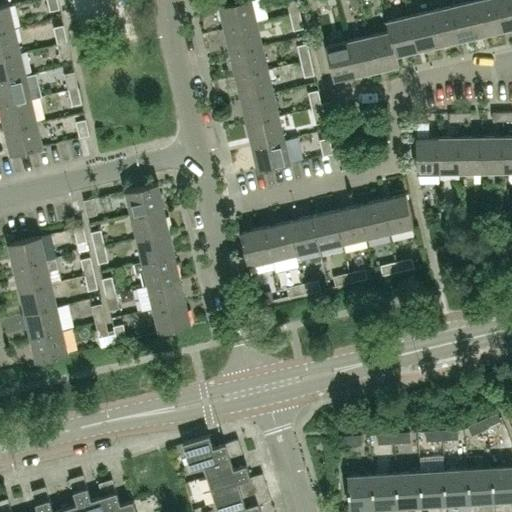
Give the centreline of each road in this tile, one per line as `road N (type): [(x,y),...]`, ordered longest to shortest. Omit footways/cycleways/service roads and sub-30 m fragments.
road 1 (residential): [(210,209),(400,164),(398,95)]
road 2 (residential): [(0,196),(196,150)]
road 3 (tertiary): [(77,427),(266,398)]
road 4 (tertiary): [(253,381),(77,427)]
road 5 (residential): [(253,381),(210,209)]
road 6 (residential): [(196,150),(169,0)]
road 7 (tertiary): [(363,362),(511,328)]
road 8 (residential): [(398,95),(417,77),(511,71)]
